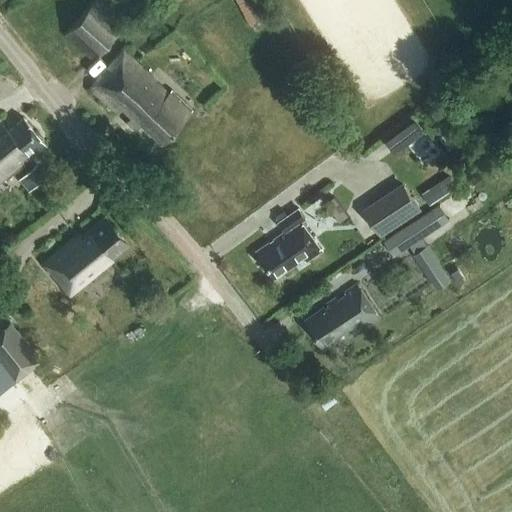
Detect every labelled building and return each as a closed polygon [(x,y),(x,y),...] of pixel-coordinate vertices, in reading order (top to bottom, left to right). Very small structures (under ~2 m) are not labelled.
[(125,22),(99,0),(94,0),(63,36),(90,61),(125,22)] [(266,0),(237,0),(254,32),(277,19),(266,0)] [(161,142),(192,108),(171,89),(169,91),(124,49),(89,86),(118,113),(124,107),(132,115),(126,120),(136,129),(141,124),(161,142)] [(0,179),(44,143),(21,116),(7,128),(0,119),(0,179)] [(423,116),(395,138),(404,150),(433,128),(423,116)] [(36,163),(18,178),(28,191),(46,176),(36,163)] [(449,174),(422,192),(430,204),(457,186),(449,174)] [(417,209),(402,185),(364,210),(380,234),(417,209)] [(326,203),(341,223),(349,217),(334,197),(326,203)] [(274,275),(302,255),(305,259),(319,249),(300,221),(304,218),(297,208),(278,221),(284,231),(256,249),(274,275)] [(432,209),(385,239),(395,254),(442,224),(432,209)] [(110,257),(127,243),(105,215),(80,235),(78,233),(44,260),(69,291),(111,258),(110,257)] [(428,245),(413,255),(431,281),(445,271),(428,245)] [(320,345),(342,332),(347,340),(379,320),(357,285),(344,293),(346,295),(337,300),(335,298),(326,304),(327,305),(304,319),(320,345)] [(9,320),(0,327),(0,360),(13,378),(39,358),(9,320)]
